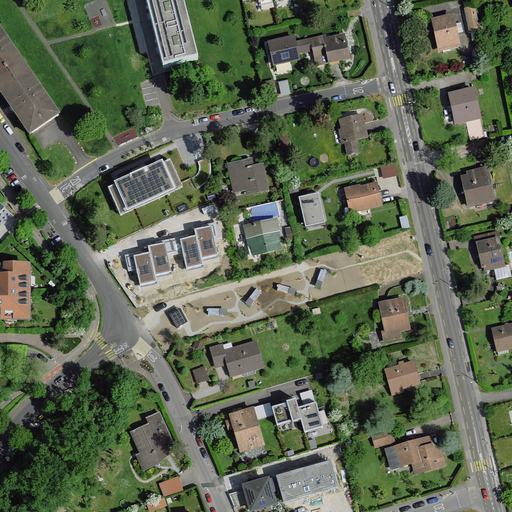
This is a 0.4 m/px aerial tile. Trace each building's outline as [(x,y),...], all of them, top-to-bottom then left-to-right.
[(190,25),(183,0),(148,0),(147,0),(156,34),(190,25)] [(479,30),(475,9),(466,10),(471,32),(479,30)] [(453,18),(435,22),(442,50),(459,46),(453,18)] [(198,59),(190,25),(156,34),(164,68),(198,59)] [(0,29),(0,80),(23,64),(0,29)] [(325,38),(311,41),(316,59),(328,56),(330,63),(349,59),(344,37),(325,41),(325,38)] [(281,73),(293,67),(290,61),(278,66),(281,73)] [(23,64),(0,80),(0,90),(31,135),(59,115),(23,64)] [(276,89),(274,81),(264,83),(266,91),(276,89)] [(474,90),(450,96),(456,123),(466,121),(480,118),(474,90)] [(364,122),(362,116),(341,121),(343,130),(339,130),(342,144),(346,143),(349,155),(358,153),(356,141),(368,138),(364,122)] [(484,137),(480,118),(466,121),(471,140),(484,137)] [(108,184),(122,215),(183,188),(169,157),(108,184)] [(252,161),(229,167),(231,173),(235,172),(239,190),(248,189),(249,193),(267,189),(264,173),(266,173),(264,165),(253,167),(252,161)] [(477,175),(463,179),(469,205),(493,201),(487,170),(476,172),(477,175)] [(357,188),(346,191),(350,208),(350,210),(360,208),(366,207),(367,209),(382,205),(378,186),(358,190),(357,188)] [(323,193),(302,195),(305,225),(326,223),(323,193)] [(256,217),(280,214),(278,202),(254,205),(256,217)] [(362,216),(360,208),(350,210),(350,208),(346,209),(345,211),(347,217),(348,219),(362,216)] [(278,228),(276,220),(246,227),(249,240),(247,240),(251,255),(279,249),(276,232),(274,233),(273,229),(278,228)] [(498,240),(477,244),(483,267),(486,267),(486,271),(504,267),(498,240)] [(0,318),(28,318),(28,266),(3,266),(0,268),(0,276),(0,288),(0,318)] [(404,300),(380,305),(386,332),(383,333),(385,341),(401,338),(400,332),(410,329),(404,300)] [(511,326),(493,331),(498,351),(511,347),(511,326)] [(264,366),(257,343),(221,353),(219,346),(211,349),(215,364),(226,361),(230,373),(242,369),(253,366),(255,369),(264,366)] [(6,366),(26,366),(26,357),(27,346),(7,345),(6,358),(6,366)] [(414,363),(386,371),(392,392),(420,384),(414,363)] [(256,373),(255,369),(253,366),(242,369),(244,377),(256,373)] [(263,444),(254,411),(232,417),(241,446),(249,444),(250,448),(263,444)] [(176,447),(160,414),(148,419),(151,425),(133,433),(147,464),(157,459),(158,462),(176,447)] [(391,429),(373,434),(377,447),(394,442),(391,429)] [(423,439),(396,447),(396,449),(402,466),(420,461),(424,472),(445,465),(441,450),(433,446),(431,438),(423,441),(423,439)] [(325,448),(311,453),(313,460),(328,456),(325,448)] [(393,469),(402,466),(396,449),(387,451),(393,469)] [(306,474),(291,478),(294,488),(300,486),(302,495),(330,487),(327,478),(325,479),(322,469),(315,471),(314,468),(305,470),(306,474)] [(179,478),(167,482),(172,495),(184,491),(179,478)] [(270,481),(245,489),(251,511),(258,511),(276,507),(270,481)]
